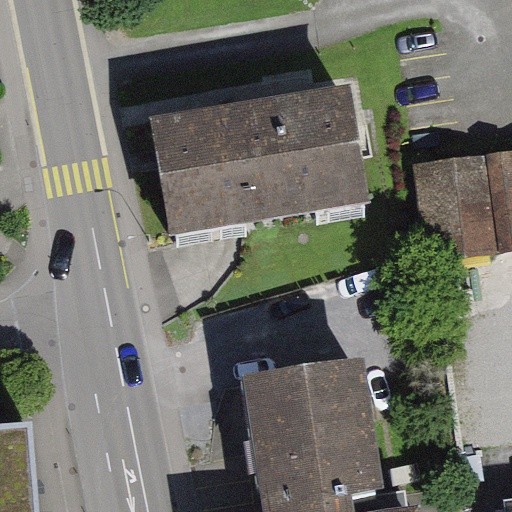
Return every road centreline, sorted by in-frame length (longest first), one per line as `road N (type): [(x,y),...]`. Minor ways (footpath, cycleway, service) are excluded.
road 1 (residential): [(44,0),(109,329)]
road 2 (residential): [(109,329),(139,511)]
